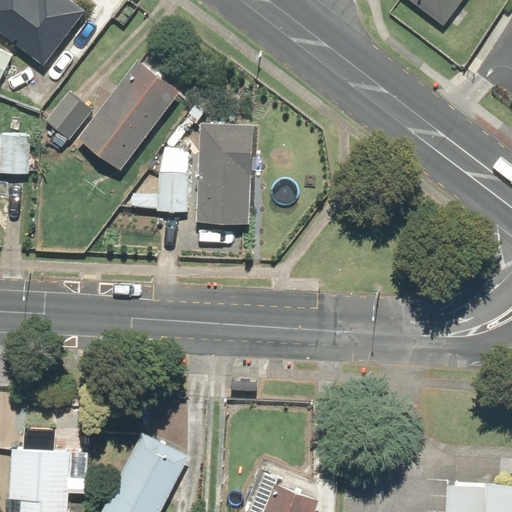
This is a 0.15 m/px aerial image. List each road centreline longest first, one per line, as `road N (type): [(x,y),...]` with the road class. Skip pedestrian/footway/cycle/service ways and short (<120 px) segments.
road 1 (tertiary): [(433,339),(0,314)]
road 2 (secondary): [(291,27),(511,197)]
